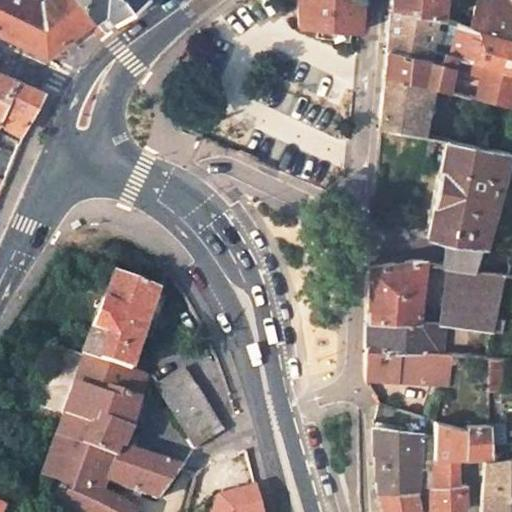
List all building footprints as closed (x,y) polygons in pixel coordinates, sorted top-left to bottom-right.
[(0,0),(0,29),(43,50),(92,14),(100,25),(134,0),(0,0)] [(357,0),(294,0),(296,22),(317,21),(331,23),(356,28),(357,0)] [(439,20),(442,0),(388,0),(388,6),(434,19),(439,20)] [(511,0),(473,0),(472,7),(471,10),(511,21),(511,0)] [(388,6),(385,38),(430,48),(434,19),(388,6)] [(511,21),(471,10),(466,27),(504,38),(511,40),(511,21)] [(504,38),(466,27),(453,24),(450,37),(500,52),(504,38)] [(489,69),(511,75),(511,40),(504,38),(500,52),(450,37),(446,54),(490,66),(489,69)] [(384,49),(428,59),(430,48),(385,38),(384,49)] [(475,62),(446,54),(443,53),(439,64),(428,62),(428,59),(384,49),(382,74),(429,86),(444,90),(450,67),(472,73),(475,62)] [(483,100),(503,105),(511,107),(511,75),(489,69),(490,66),(475,62),(472,73),(466,96),(483,100)] [(0,110),(15,77),(0,69),(0,110)] [(382,74),(378,124),(424,136),(429,86),(382,74)] [(19,129),(39,88),(15,77),(0,110),(0,120),(1,121),(0,122),(0,131),(16,141),(20,131),(19,129)] [(466,96),(451,92),(450,103),(462,106),(459,125),(478,130),(483,100),(466,96)] [(511,107),(503,105),(496,141),(507,144),(511,116),(511,107)] [(443,137),(443,140),(425,229),(443,235),(485,249),(487,248),(506,151),(443,137)] [(445,259),(440,322),(487,327),(503,271),(482,267),(485,249),(443,235),(445,259)] [(503,271),(511,273),(511,254),(487,248),(485,249),(482,267),(503,271)] [(440,322),(418,321),(424,254),(419,253),(368,261),(364,342),(439,348),(440,322)] [(160,284),(112,267),(82,350),(84,352),(135,369),(160,284)] [(394,376),(446,379),(446,349),(439,348),(364,342),(363,367),(395,369),(394,376)] [(84,352),(64,410),(95,421),(97,412),(131,425),(150,374),(135,369),(84,352)] [(481,354),(482,385),(499,386),(499,355),(481,354)] [(363,367),(363,374),(394,376),(395,369),(363,367)] [(164,387),(196,450),(198,449),(211,441),(223,443),(228,440),(194,372),(164,387)] [(124,443),(131,425),(97,412),(95,421),(64,410),(56,431),(116,455),(121,442),(124,443)] [(486,423),(483,423),(464,422),(464,426),(432,416),(432,436),(432,452),(431,459),(452,456),(486,453),(486,423)] [(511,420),(501,422),(501,458),(511,456),(511,420)] [(100,494),(106,481),(116,455),(56,431),(42,471),(72,483),(62,503),(81,511),(132,511),(120,502),(100,494)] [(425,511),(431,511),(431,486),(431,477),(417,478),(417,451),(432,452),(432,436),(400,432),(399,435),(369,431),(374,487),(416,491),(418,511),(423,511),(425,511)] [(180,466),(124,443),(121,442),(116,455),(106,481),(155,500),(180,466)] [(453,485),(452,456),(431,459),(431,477),(431,486),(453,485)] [(511,511),(511,456),(501,458),(478,461),(478,488),(478,511),(511,511)] [(460,484),(453,485),(431,486),(431,511),(463,508),(460,484)] [(374,487),(378,509),(401,510),(418,511),(416,491),(374,487)]
